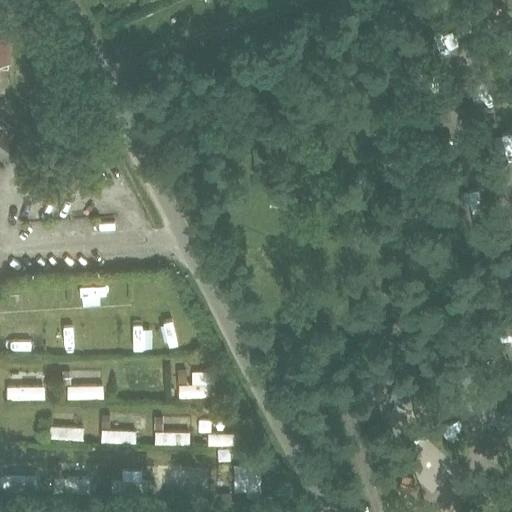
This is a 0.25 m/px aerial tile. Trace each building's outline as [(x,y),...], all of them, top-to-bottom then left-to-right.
[(0,66),(8,66),(9,26),(9,18),(5,15),(0,14),(0,66)] [(422,15),(412,20),(417,30),(427,26),(422,15)] [(0,159),(5,163),(21,141),(0,125),(0,159)] [(84,141),(67,129),(48,156),(65,168),(84,141)] [(94,182),(117,177),(115,167),(91,173),(94,182)] [(123,280),(78,280),(78,299),(123,299),(123,280)] [(60,285),(23,287),(24,301),(61,298),(60,285)] [(8,326),(8,343),(29,343),(29,326),(8,326)] [(30,351),(41,350),(39,331),(29,332),(30,351)] [(62,343),(63,353),(79,353),(79,343),(62,343)] [(387,371),(382,379),(391,384),(396,376),(387,371)] [(182,383),(183,396),(217,394),(216,381),(182,383)] [(131,383),(131,396),(164,396),(164,383),(131,383)] [(71,385),(71,398),(107,397),(107,384),(71,385)] [(10,387),(10,400),(49,399),(49,385),(10,387)] [(511,430),(511,423),(511,414),(503,413),(500,429),(511,430)] [(10,425),(10,439),(39,439),(39,426),(10,425)] [(53,425),(52,437),(86,438),(86,426),(53,425)] [(140,441),(140,429),(105,429),(105,441),(140,441)] [(193,442),(193,429),(158,431),(158,443),(193,442)] [(242,443),(242,431),(214,431),(214,443),(242,443)] [(0,489),(10,489),(9,477),(0,477),(0,489)] [(135,481),(135,492),(151,491),(151,480),(135,481)]
